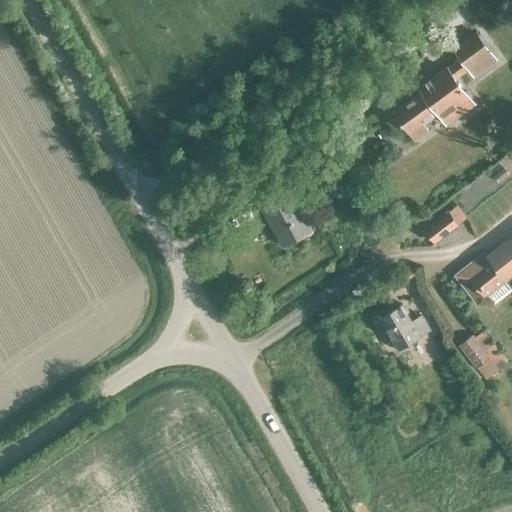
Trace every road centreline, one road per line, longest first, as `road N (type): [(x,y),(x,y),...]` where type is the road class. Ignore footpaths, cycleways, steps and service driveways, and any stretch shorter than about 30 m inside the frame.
road 1 (unclassified): [(182,270),(34,0)]
road 2 (unclassified): [(0,462),(153,358)]
road 3 (unclassified): [(318,511),(235,361)]
